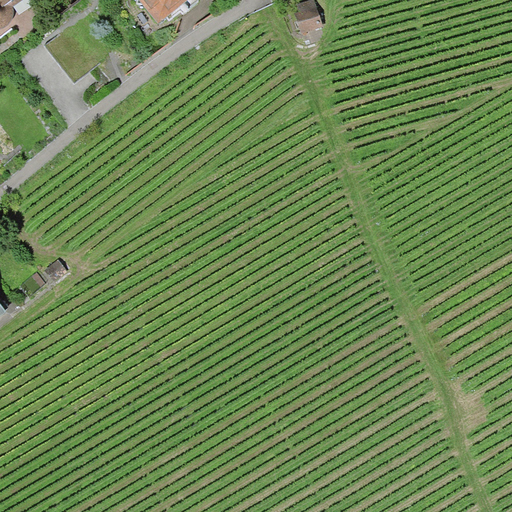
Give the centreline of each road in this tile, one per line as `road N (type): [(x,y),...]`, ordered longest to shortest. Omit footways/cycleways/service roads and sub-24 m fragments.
road 1 (track): [(483,511),(266,0)]
road 2 (residential): [(254,0),(175,50),(0,191)]
